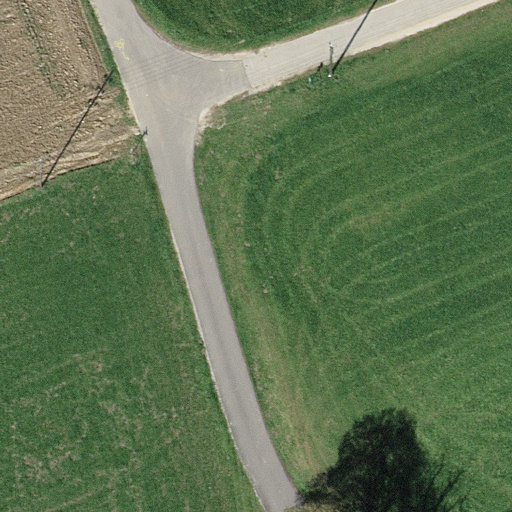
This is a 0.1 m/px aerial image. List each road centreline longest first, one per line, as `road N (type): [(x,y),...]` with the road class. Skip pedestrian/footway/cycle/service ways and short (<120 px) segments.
road 1 (track): [(288,511),(252,436),(160,106)]
road 2 (track): [(160,106),(458,0)]
